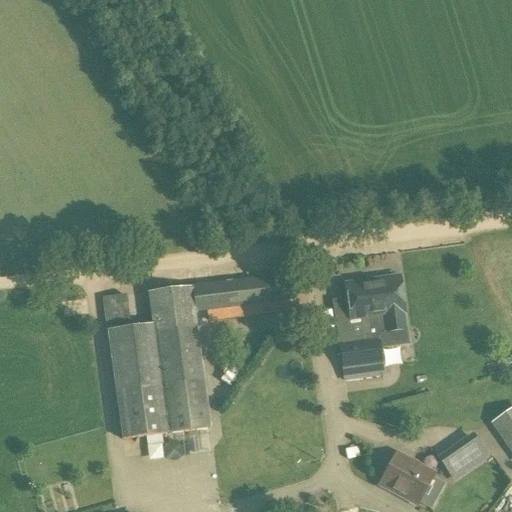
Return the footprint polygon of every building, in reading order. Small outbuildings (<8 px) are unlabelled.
[(292,276),(191,288),(194,313),(296,301),(292,276)] [(389,296),(401,295),(399,278),(346,285),(350,319),(336,320),(342,372),(343,372),(344,380),(383,375),(382,367),(380,355),(369,356),(364,320),(374,318),(372,303),(389,301),(389,296)] [(130,328),(107,332),(122,441),(210,429),(194,313),(191,288),(147,294),(152,325),(130,328)] [(369,356),(380,355),(380,351),(407,348),(403,315),(404,315),(401,295),(389,296),(389,301),(372,303),(374,318),(364,320),(369,356)] [(511,412),(495,425),(511,449),(511,412)] [(207,478),(220,478),(218,440),(206,441),(207,478)] [(204,458),(203,444),(177,445),(178,459),(204,458)] [(366,447),(352,450),(355,462),(369,459),(366,447)] [(450,448),(436,459),(442,467),(453,484),(468,474),(450,448)] [(433,475),(396,454),(379,485),(417,505),(433,475)] [(85,502),(85,510),(108,510),(108,502),(85,502)]
